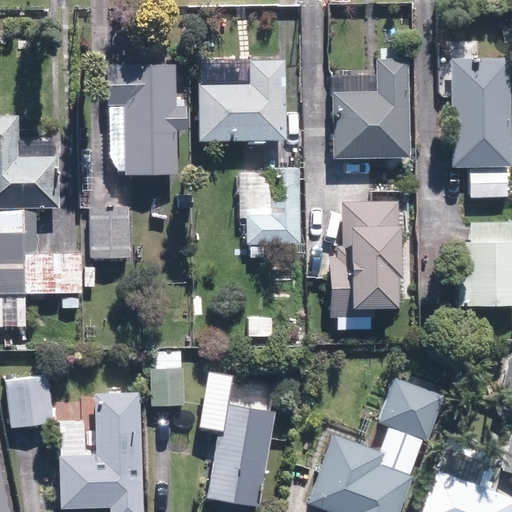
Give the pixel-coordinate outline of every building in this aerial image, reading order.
[(511,157),(509,54),(452,55),(455,162),(511,160),(511,157)] [(200,81),(200,135),(287,135),(287,55),(253,55),(253,81),(200,81)] [(335,89),(336,155),(409,153),(407,56),(378,57),(378,88),(335,89)] [(177,97),(177,61),(111,62),(112,168),(178,167),(177,124),(185,124),(185,97),(177,97)] [(21,113),(0,112),(0,287),(81,287),(81,251),(36,251),(36,203),(60,203),(60,153),(21,153),(21,113)] [(249,213),(249,241),(300,240),(300,168),(273,168),(273,213),(249,213)] [(401,300),(399,198),(344,199),(345,242),(340,242),(340,254),(333,254),(334,312),(375,311),(375,300),(401,300)] [(130,203),(94,202),(94,255),(129,255),(130,203)] [(460,300),(511,299),(511,219),(472,220),(472,237),(460,237),(460,300)] [(274,315),(248,315),(248,338),(274,337),(274,315)] [(511,358),(500,401),(511,404),(511,435),(503,467),(511,468),(511,358)] [(183,368),(152,370),(154,406),(184,405),(183,368)] [(52,370),(3,375),(8,424),(57,419),(52,370)] [(258,503),(272,410),(226,403),(231,375),(207,371),(199,425),(218,428),(207,495),(258,503)] [(397,379),(379,423),(428,442),(445,398),(397,379)] [(143,511),(140,391),(98,392),(100,450),(64,451),(66,502),(113,500),(113,511),(143,511)] [(380,454),(332,436),(308,502),(335,511),(398,511),(409,484),(406,483),(408,475),(377,463),(380,454)] [(0,511),(9,511),(0,461),(0,511)] [(510,511),(511,507),(511,493),(438,466),(420,511),(510,511)]
